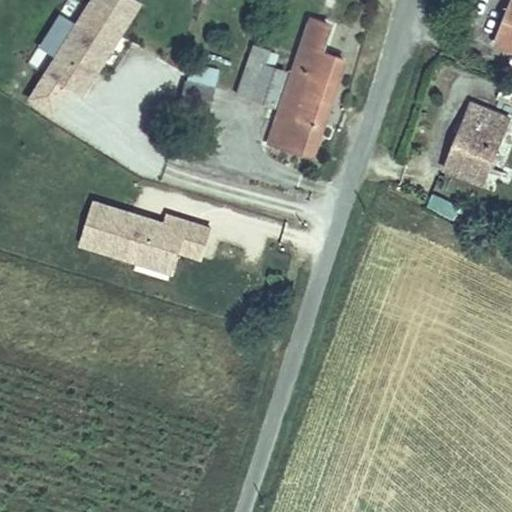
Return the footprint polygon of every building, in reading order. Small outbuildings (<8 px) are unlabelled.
[(85,101),(138,0),(86,0),(75,21),(57,11),(37,49),(48,55),(24,100),(54,116),(67,91),(85,101)] [(367,0),(354,0),(352,6),(365,11),(367,0)] [(511,34),(511,0),(491,0),(480,22),(510,38),(511,34)] [(338,22),(313,14),(297,63),(274,134),(319,148),(350,51),(331,44),(338,22)] [(277,43),(256,37),(241,87),(275,98),(286,65),(270,60),(277,43)] [(207,108),(216,78),(188,70),(179,100),(207,108)] [(493,117),(460,108),(442,170),(474,180),(493,117)] [(316,158),(308,155),(305,165),(313,167),(316,158)] [(459,222),(465,208),(432,193),(425,207),(459,222)] [(93,197),(78,250),(174,278),(180,256),(203,262),(211,231),(93,197)] [(262,234),(280,240),(285,224),(268,218),(262,234)] [(244,268),(257,271),(263,248),(250,245),(244,268)]
